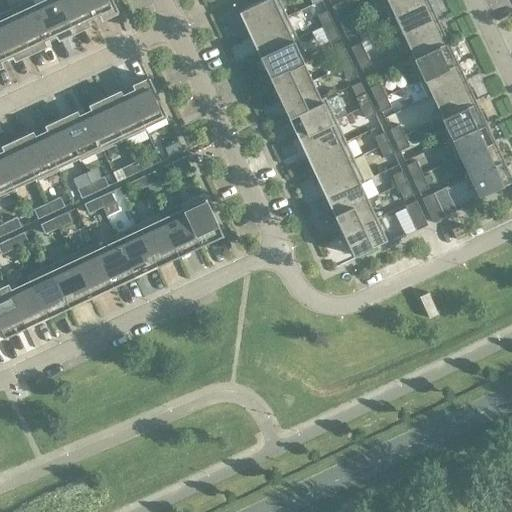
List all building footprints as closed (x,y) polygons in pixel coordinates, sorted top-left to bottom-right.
[(34,4),(32,0),(30,0),(9,10),(28,51),(43,44),(41,39),(48,36),(33,4),(34,4)] [(57,0),(41,0),(34,4),(33,4),(48,36),(55,33),(57,37),(72,30),(57,0)] [(92,16),(84,0),(57,0),(72,30),(87,23),(85,19),(92,16)] [(116,10),(111,0),(84,0),(92,16),(98,12),(101,17),(115,10),(116,10)] [(261,0),(239,11),(249,33),(286,16),(279,0),(261,0)] [(420,0),(381,0),(389,17),(393,14),(393,13),(420,0)] [(437,19),(427,0),(420,0),(393,13),(393,14),(403,35),(437,19)] [(331,6),(336,16),(345,12),(340,2),(331,6)] [(28,51),(9,10),(0,14),(0,47),(4,57),(11,53),(13,58),(28,51)] [(331,21),(326,10),(317,15),(322,25),(331,21)] [(350,22),(345,12),(336,16),(341,26),(350,22)] [(296,37),(286,16),(249,33),(259,55),(296,37)] [(441,28),(437,19),(403,35),(412,55),(413,56),(447,40),(446,38),(448,37),(444,27),(441,28)] [(336,31),(331,21),(322,25),(327,36),(336,31)] [(307,60),(296,37),(259,55),(269,75),(269,76),(302,61),(303,62),(307,60)] [(457,62),(447,40),(413,56),(412,55),(408,57),(419,80),(457,62)] [(359,43),(350,47),(355,57),(364,53),(359,43)] [(351,62),(344,48),(335,53),(341,66),(351,62)] [(369,63),(364,53),(355,57),(360,67),(369,63)] [(269,76),(269,75),(268,75),(278,97),(279,97),(278,96),(311,80),(303,62),(302,61),(269,76)] [(357,75),(351,62),(341,66),(347,80),(357,75)] [(465,79),(457,62),(419,80),(427,99),(432,97),(431,95),(465,79)] [(165,114),(148,76),(147,77),(132,84),(134,89),(127,92),(142,124),(143,124),(164,114),(165,114)] [(470,89),(465,79),(431,95),(432,97),(441,117),(475,101),(474,99),(477,97),(472,88),(470,89)] [(320,98),(311,80),(278,96),(279,97),(288,115),(320,100),(320,98)] [(380,86),(371,90),(375,100),(384,96),(380,86)] [(118,91),(103,98),(123,138),(145,128),(143,124),(142,124),(127,92),(120,95),(118,91)] [(355,97),(360,107),(370,103),(365,92),(355,97)] [(324,96),(320,98),(320,100),(288,115),(298,137),(335,119),(324,96)] [(389,106),(384,96),(375,100),(380,110),(389,106)] [(123,138),(103,98),(89,105),(91,109),(84,112),(101,149),(123,138)] [(480,111),(475,101),(441,117),(451,137),(451,139),(485,123),(484,120),(487,119),(483,109),(480,111)] [(375,113),(370,103),(360,107),(365,118),(375,113)] [(75,111),(60,118),(77,155),(76,155),(78,159),(101,149),(84,112),(77,115),(75,111)] [(77,155),(60,118),(45,125),(47,129),(40,133),(55,165),(56,165),(76,155),(77,155)] [(345,141),(335,119),(298,137),(308,158),(345,141)] [(493,140),(485,123),(451,139),(451,137),(446,139),(456,159),(460,157),(459,156),(493,140)] [(398,125),(389,129),(393,139),(402,135),(398,125)] [(388,142),(383,131),(373,136),(378,146),(388,142)] [(31,132),(16,139),(33,175),(32,175),(34,180),(58,169),(56,165),(55,165),(40,133),(33,136),(31,132)] [(407,145),(402,135),(393,139),(398,149),(407,145)] [(33,175),(16,139),(1,146),(3,150),(0,151),(0,160),(11,185),(12,185),(32,175),(33,175)] [(502,159),(493,140),(459,156),(460,157),(468,174),(468,175),(502,159)] [(166,158),(182,150),(178,141),(164,147),(168,156),(166,158)] [(353,158),(345,141),(308,158),(316,176),(353,158)] [(393,152),(388,142),(378,146),(383,157),(393,152)] [(147,155),(134,162),(138,171),(154,163),(151,164),(147,155)] [(175,172),(189,165),(185,156),(169,163),(169,164),(171,163),(175,172)] [(364,181),(353,158),(316,176),(325,196),(326,197),(359,182),(360,183),(364,181)] [(505,165),(502,159),(468,175),(468,174),(463,176),(474,199),(479,197),(478,195),(505,183),(506,185),(511,181),(511,169),(509,163),(505,165)] [(0,195),(14,189),(12,185),(11,185),(0,160),(0,195)] [(138,171),(134,162),(120,168),(124,177),(122,178),(122,179),(138,171)] [(416,164),(407,168),(412,178),(421,174),(416,164)] [(157,169),(140,177),(145,186),(159,180),(154,171),(157,169)] [(392,175),(397,185),(406,181),(401,170),(392,175)] [(427,186),(421,174),(412,178),(418,191),(427,186)] [(103,176),(90,182),(94,192),(110,184),(108,185),(103,176)] [(145,186),(140,177),(124,184),(124,185),(127,183),(131,192),(145,186)] [(413,194),(406,181),(397,185),(403,198),(413,194)] [(94,192),(90,182),(76,189),(81,198),(78,199),(94,192)] [(326,197),(325,196),(324,196),(333,215),(367,199),(360,183),(359,182),(326,197)] [(113,189),(97,197),(101,206),(115,200),(111,191),(113,190),(113,189)] [(222,235),(203,193),(180,204),(197,240),(204,237),(206,242),(221,235),(222,235)] [(433,194),(422,199),(432,222),(444,216),(433,194)] [(60,196),(46,203),(51,212),(67,204),(64,205),(60,196)] [(101,206),(97,197),(81,205),(83,204),(88,213),(101,206)] [(375,217),(367,199),(333,215),(342,234),(376,218),(375,217)] [(105,216),(119,209),(115,200),(101,206),(105,216)] [(427,224),(415,200),(404,205),(415,230),(427,224)] [(51,212),(46,203),(33,209),(37,218),(34,219),(34,220),(51,212)] [(197,240),(180,204),(158,214),(177,255),(192,248),(190,244),(197,240)] [(69,210),(53,218),(58,227),(71,221),(67,212),(69,210)] [(177,255),(158,214),(136,224),(153,261),(160,258),(162,262),(177,255)] [(392,241),(380,215),(375,217),(376,218),(342,234),(352,255),(371,245),(373,249),(392,241)] [(16,217),(3,223),(7,232),(23,225),(21,226),(16,217)] [(58,227),(53,218),(37,225),(40,224),(44,233),(58,227)] [(153,261),(136,224),(114,235),(134,275),(149,268),(147,264),(153,261)] [(462,224),(451,228),(456,239),(467,234),(462,224)] [(26,230),(10,238),(14,247),(28,241),(23,232),(26,231),(26,230)] [(134,275),(114,235),(92,245),(110,281),(116,278),(119,283),(134,275)] [(14,247),(10,238),(0,242),(0,252),(0,254),(14,247)] [(110,281),(92,245),(71,255),(90,296),(105,289),(103,285),(110,281)] [(90,296),(71,255),(49,265),(66,302),(73,299),(75,303),(90,296)] [(66,302),(49,265),(27,276),(29,280),(46,316),(61,309),(59,305),(66,302)] [(29,280),(8,290),(23,322),(30,319),(32,323),(46,316),(29,280)] [(8,290),(6,285),(0,288),(0,332),(23,322),(8,290)] [(418,296),(428,317),(438,313),(427,291),(418,296)]
